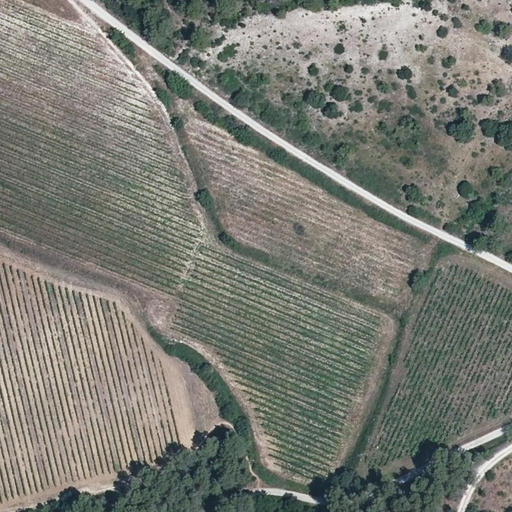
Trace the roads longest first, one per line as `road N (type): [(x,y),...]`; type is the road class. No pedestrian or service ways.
road 1 (track): [(511,270),(261,130),(84,0)]
road 2 (track): [(0,511),(155,466),(219,426),(246,436),(251,470),(270,495)]
road 3 (track): [(213,511),(262,495),(334,501),(381,492),(511,428)]
